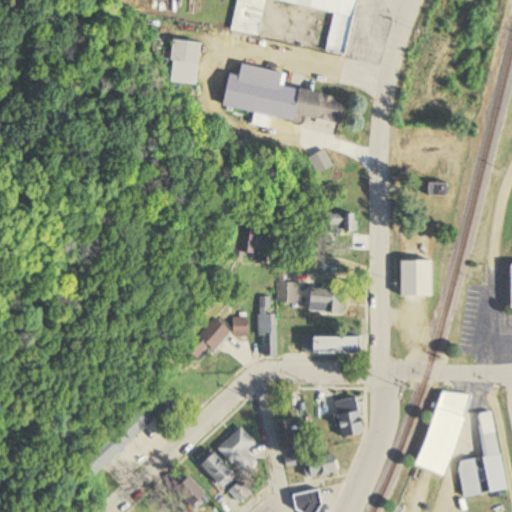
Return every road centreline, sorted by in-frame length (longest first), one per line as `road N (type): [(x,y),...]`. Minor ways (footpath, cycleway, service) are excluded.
road 1 (residential): [(382,372),(383,112),(406,0)]
road 2 (residential): [(382,372),(268,374),(243,384),(108,511)]
road 3 (residential): [(346,511),(378,437),(382,372)]
road 4 (residential): [(283,511),(255,378)]
road 5 (residential): [(511,371),(382,372)]
